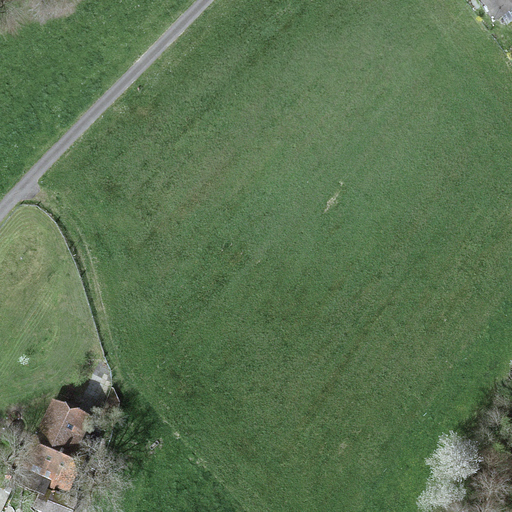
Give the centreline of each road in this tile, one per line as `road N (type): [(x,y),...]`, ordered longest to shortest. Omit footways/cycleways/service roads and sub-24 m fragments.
road 1 (track): [(21,187),(73,240),(113,368),(164,449)]
road 2 (track): [(207,0),(0,215)]
